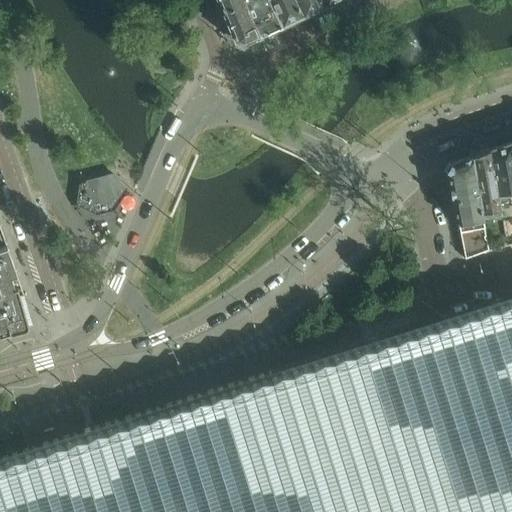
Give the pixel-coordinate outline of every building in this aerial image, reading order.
[(261,35),(245,0),(220,0),(237,40),(244,43),(261,35)] [(281,25),(269,0),(245,0),(261,35),(281,25)] [(303,14),(296,0),(269,0),(281,25),(303,14)] [(324,4),(322,0),(296,0),(303,14),(324,4)] [(511,203),(511,141),(489,149),(498,193),(505,192),(508,204),(511,203)] [(498,193),(489,149),(477,154),(472,156),(482,211),(483,218),(502,214),(498,193)] [(482,211),(472,156),(452,163),(447,171),(457,220),(482,211)] [(113,173),(80,182),(77,205),(96,207),(98,214),(114,209),(112,203),(127,191),(113,173)] [(486,231),(483,218),(482,211),(457,220),(461,238),(486,231)] [(22,286),(7,243),(0,224),(0,330),(28,323),(18,287),(22,286)] [(490,250),(486,231),(461,238),(465,259),(490,250)] [(0,511),(511,511),(511,302),(85,438),(40,452),(0,465),(0,511)]
